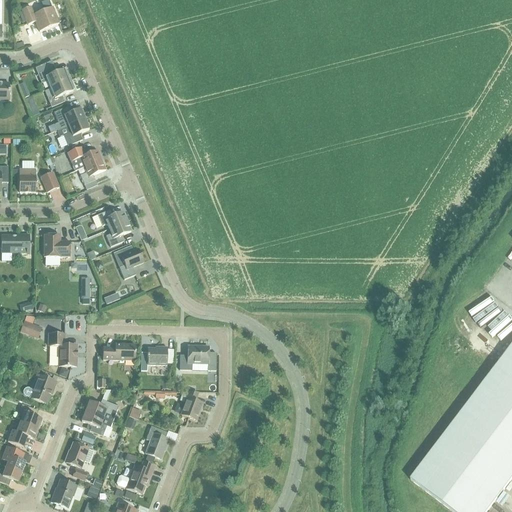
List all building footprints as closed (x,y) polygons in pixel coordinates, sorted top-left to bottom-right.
[(30,8),(22,11),(28,26),(35,23),(39,32),(59,25),(53,11),(49,0),(41,4),(44,11),(33,16),(30,8)] [(52,63),(35,69),(41,84),(47,82),(50,89),(70,81),(67,73),(65,73),(64,71),(56,74),(54,68),(52,63)] [(70,81),(50,89),(53,96),(47,99),(51,108),(65,103),(62,97),(73,92),(72,90),(74,89),(70,81)] [(0,101),(9,101),(9,85),(0,84),(0,101)] [(53,126),(48,128),(51,135),(56,132),(58,132),(68,127),(84,120),(80,110),(71,114),(68,108),(53,114),(58,124),(53,126)] [(49,113),(42,116),(44,121),(51,118),(49,113)] [(68,127),(58,132),(60,138),(63,137),(67,147),(82,141),(79,135),(89,131),(84,120),(68,127)] [(85,157),(84,157),(83,153),(81,148),(75,151),(67,154),(75,172),(84,168),(101,161),(97,151),(92,154),(85,157)] [(50,159),(44,161),(47,168),(49,167),(51,171),(54,170),(50,159)] [(101,161),(84,168),(86,174),(80,177),(84,186),(95,182),(93,176),(106,171),(101,161)] [(0,191),(1,192),(1,184),(8,184),(8,168),(0,167),(0,191)] [(30,194),(35,194),(35,178),(35,170),(19,170),(19,177),(19,193),(25,193),(25,194),(30,194)] [(41,178),(47,194),(59,189),(52,173),(41,178)] [(109,230),(126,223),(122,213),(112,217),(110,211),(97,216),(102,227),(106,226),(107,226),(109,230)] [(126,223),(109,230),(110,234),(110,236),(106,237),(110,248),(123,243),(121,237),(131,233),(126,223)] [(84,233),(78,235),(81,242),(86,239),(84,233)] [(17,237),(1,237),(1,245),(1,251),(1,254),(2,254),(12,254),(18,254),(18,255),(29,255),(29,236),(17,236),(17,237)] [(44,236),(44,258),(70,258),(70,243),(60,243),(60,236),(44,236)] [(125,266),(119,269),(124,281),(135,276),(132,268),(143,264),(138,251),(133,253),(131,247),(124,250),(126,255),(121,258),(125,266)] [(93,253),(86,256),(89,262),(95,259),(93,253)] [(110,297),(103,300),(106,306),(113,303),(110,297)] [(45,308),(39,306),(37,312),(43,314),(45,308)] [(37,319),(37,324),(54,325),(54,329),(63,330),(63,320),(37,319)] [(28,336),(32,326),(24,322),(20,333),(28,336)] [(76,368),(77,347),(64,347),(64,336),(48,335),(48,347),(59,347),(58,368),(76,368)] [(135,362),(135,346),(115,345),(115,349),(103,349),(102,361),(135,362)] [(511,346),(410,481),(451,511),(487,511),(511,479),(511,346)] [(192,365),(207,365),(207,372),(215,372),(216,354),(208,354),(208,348),(188,347),(188,356),(180,356),(179,371),(192,372),(192,365)] [(141,354),(141,372),(147,372),(147,366),(167,367),(167,349),(160,348),(160,350),(147,350),(147,354),(141,354)] [(59,376),(65,379),(68,373),(61,370),(59,376)] [(31,399),(46,405),(51,392),(52,393),(56,383),(37,376),(34,384),(36,385),(34,391),(29,389),(27,389),(25,389),(24,391),(23,392),(23,394),(24,396),(26,397),(31,399)] [(195,402),(197,394),(183,394),(180,401),(186,403),(181,416),(196,422),(202,405),(195,402)] [(89,403),(85,413),(103,420),(112,423),(116,413),(118,408),(102,401),(99,407),(89,403)] [(20,423),(38,430),(42,420),(32,416),(34,410),(22,406),(18,416),(22,417),(20,423)] [(132,409),(129,417),(137,420),(140,412),(132,409)] [(85,413),(81,423),(88,425),(92,427),(89,432),(102,437),(103,437),(106,427),(110,429),(112,423),(103,420),(85,413)] [(129,419),(125,428),(132,430),(135,422),(129,419)] [(38,430),(20,423),(18,429),(14,427),(8,443),(25,450),(29,438),(34,440),(38,430)] [(165,439),(167,434),(151,428),(146,441),(150,442),(145,455),(160,461),(165,448),(166,449),(169,441),(165,439)] [(170,431),(167,437),(177,441),(179,435),(170,431)] [(84,433),(81,441),(88,444),(91,436),(84,433)] [(93,452),(73,444),(66,464),(80,470),(83,463),(89,465),(93,452)] [(8,450),(3,461),(8,463),(6,468),(21,473),(25,463),(21,462),(24,456),(21,455),(8,450)] [(117,486),(120,487),(126,490),(142,496),(148,480),(149,481),(155,467),(143,463),(141,469),(134,467),(129,480),(121,476),(119,477),(116,484),(117,486)] [(0,470),(0,483),(9,487),(11,481),(17,483),(21,473),(6,468),(4,472),(0,470)] [(87,474),(75,470),(73,477),(84,481),(87,474)] [(103,483),(96,480),(94,486),(100,489),(103,483)] [(77,487),(60,481),(57,490),(58,490),(56,495),(54,495),(51,503),(67,509),(72,497),(73,498),(77,487)] [(100,491),(92,488),(89,498),(96,501),(100,491)] [(126,492),(124,499),(133,502),(136,496),(126,492)]
